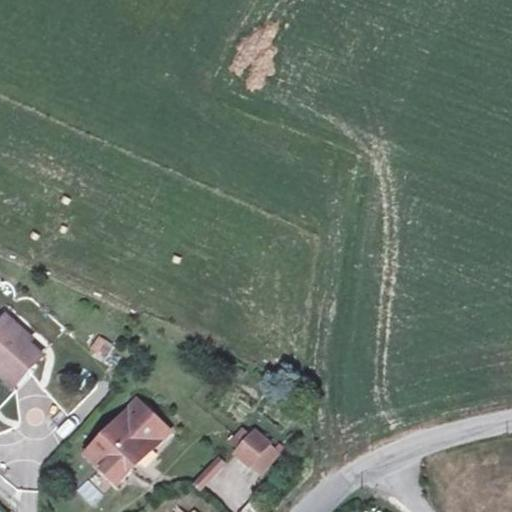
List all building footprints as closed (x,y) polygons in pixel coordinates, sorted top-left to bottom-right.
[(6,317),(0,324),(0,374),(14,388),(43,357),(28,344),(15,332),(19,328),(6,317)] [(19,328),(15,332),(28,344),(32,340),(19,328)] [(102,361),(114,345),(99,335),(88,352),(102,361)] [(139,402),(122,419),(133,430),(150,412),(139,402)] [(88,455),(119,485),(134,470),(130,467),(149,447),(154,451),(171,433),(150,412),(133,430),(122,419),(88,455)] [(240,452),(236,457),(249,468),(269,445),(256,434),(252,439),(243,432),(232,445),(240,452)] [(219,462),(196,487),(201,491),(224,466),(219,462)]
